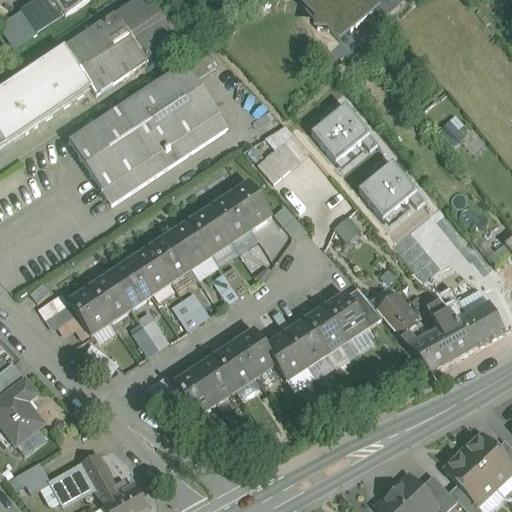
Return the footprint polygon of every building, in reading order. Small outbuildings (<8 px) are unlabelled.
[(52,0),(65,19),(93,0),(52,0)] [(151,0),(144,0),(115,19),(146,65),(180,42),(151,0)] [(363,0),(317,0),(305,12),(317,26),(317,33),(329,34),(339,45),(375,13),(363,0)] [(405,0),(363,0),(375,13),(376,12),(384,20),(405,0)] [(115,18),(64,52),(92,93),(91,93),(95,99),(146,65),(115,19),(115,18)] [(64,52),(0,94),(0,138),(8,149),(91,93),(92,93),(64,52)] [(186,68),(69,146),(111,209),(228,132),(186,68)] [(345,110),(311,138),(336,168),(362,146),(370,155),(377,149),(345,110)] [(293,140),(258,170),(273,188),(308,158),(293,140)] [(392,168),(359,196),(383,225),(409,203),(417,213),(425,206),(392,168)] [(250,187),(229,201),(251,234),(272,220),(250,187)] [(251,234),(229,201),(209,214),(231,247),(251,234)] [(284,211),(273,220),(292,241),(303,232),(284,211)] [(211,260),(231,247),(209,214),(189,227),(211,260)] [(333,230),(345,245),(359,233),(347,218),(333,230)] [(211,260),(189,227),(169,241),(191,274),(211,260)] [(169,241),(149,254),(171,287),(191,274),(169,241)] [(494,258),(488,251),(486,253),(477,243),(473,246),(487,264),(494,258)] [(494,258),(487,264),(495,273),(511,258),(511,257),(505,249),(494,258)] [(171,287),(149,254),(129,267),(151,300),(171,287)] [(443,258),(415,272),(426,296),(454,282),(443,258)] [(129,267),(109,280),(131,314),(151,300),(129,267)] [(233,271),(222,278),(238,301),(249,294),(233,271)] [(222,278),(211,286),(227,309),(238,301),(222,278)] [(109,280),(89,294),(111,327),(131,314),(109,280)] [(482,297),(478,295),(466,302),(458,287),(435,301),(441,309),(477,353),(505,337),(482,297)] [(377,316),(357,293),(346,300),(368,332),(382,322),(377,316)] [(111,327),(89,294),(69,307),(90,339),(91,341),(111,327)] [(80,346),(90,339),(69,307),(63,298),(38,315),(53,335),(57,333),(63,342),(74,336),(80,346)] [(179,298),(168,305),(187,335),(198,328),(182,304),(179,298)] [(182,304),(198,328),(208,321),(193,298),(182,304)] [(345,299),(325,312),(347,346),(368,332),(346,300),(345,299)] [(441,309),(428,317),(438,334),(424,342),(412,328),(417,324),(396,299),(377,316),(382,322),(431,379),(477,353),(441,309)] [(347,346),(325,312),(305,326),(327,359),(347,346)] [(143,331),(159,355),(169,348),(153,324),(143,331)] [(327,359),(305,326),(285,339),(307,372),(327,359)] [(130,335),(148,362),(159,355),(143,331),(140,328),(130,335)] [(265,352),(254,335),(234,349),(256,382),(276,369),(265,352)] [(307,372),(285,339),(265,352),(276,369),(287,385),(307,372)] [(89,349),(82,358),(111,380),(118,371),(89,349)] [(234,349),(214,362),(236,395),(256,382),(234,349)] [(236,395),(214,362),(194,375),(216,409),(236,395)] [(12,368),(0,377),(0,400),(2,403),(25,385),(12,368)] [(216,409),(194,375),(173,389),(182,402),(195,422),(216,409)] [(167,379),(155,387),(171,410),(182,402),(173,389),(167,379)] [(2,403),(0,404),(0,428),(25,461),(47,444),(39,433),(44,429),(27,407),(37,399),(26,385),(25,385),(2,403)] [(171,410),(155,387),(144,394),(160,417),(171,410)] [(511,470),(496,453),(482,439),(463,457),(496,492),(511,476),(511,470)] [(511,453),(505,445),(496,453),(511,470),(511,453)] [(496,492),(463,457),(444,474),(458,489),(477,510),(496,492)] [(51,487),(50,487),(51,488),(40,494),(49,510),(54,511),(61,507),(64,511),(95,494),(104,511),(147,511),(135,490),(128,494),(124,485),(115,490),(98,460),(51,487)] [(39,468),(20,479),(31,499),(40,494),(51,488),(50,487),(51,487),(39,468)] [(409,480),(399,490),(400,492),(386,504),(385,503),(375,511),(436,511),(437,511),(438,511),(420,492),(409,480)] [(449,497),(433,480),(420,492),(438,511),(437,511),(450,511),(457,506),(449,497)] [(479,511),(477,510),(458,489),(449,497),(457,506),(462,511),(479,511)]
